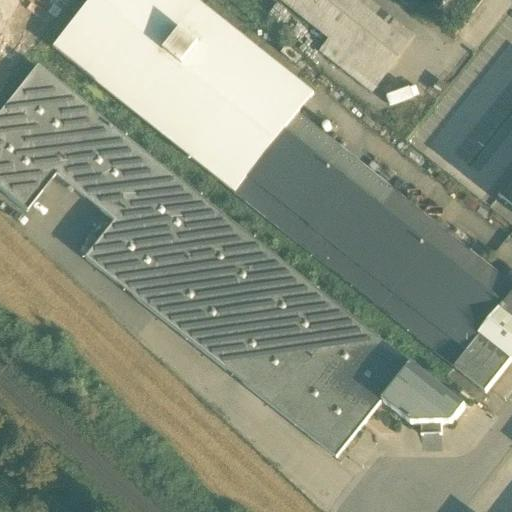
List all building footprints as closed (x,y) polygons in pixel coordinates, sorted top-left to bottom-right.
[(188,158),(298,245),(348,182),(378,207),(391,190),(361,166),(345,154),(345,153),(298,116),(314,96),(193,0),(90,0),(52,49),(189,157),(188,158)] [(412,41),(361,0),(282,0),(332,40),(321,55),(370,93),(412,41)] [(86,261),(150,312),(225,218),(36,68),(0,114),(0,192),(27,213),(56,177),(116,224),(86,261)] [(511,297),(511,286),(391,190),(378,207),(348,182),(298,245),(455,370),(501,312),(502,313),(505,309),(503,308),(511,297)] [(511,182),(499,199),(511,209),(511,182)] [(337,461),(382,404),(412,367),(225,218),(150,312),(337,461)] [(511,297),(503,308),(505,309),(502,313),(501,312),(455,370),(486,395),(511,362),(511,297)] [(465,410),(412,367),(382,404),(411,427),(421,427),(422,437),(442,437),(442,427),(452,427),(465,410)]
